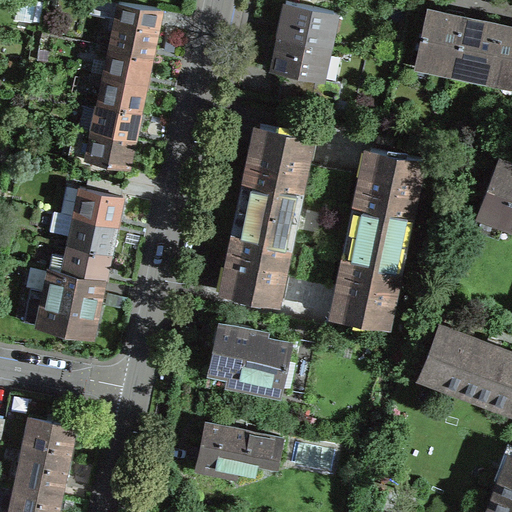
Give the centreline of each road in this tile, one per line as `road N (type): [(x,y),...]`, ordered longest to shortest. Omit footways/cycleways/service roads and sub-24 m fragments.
road 1 (residential): [(139,387),(219,0)]
road 2 (residential): [(139,387),(0,360)]
road 3 (residential): [(113,511),(139,387)]
